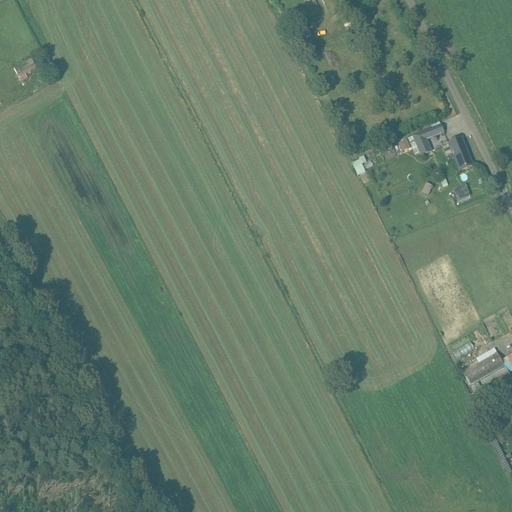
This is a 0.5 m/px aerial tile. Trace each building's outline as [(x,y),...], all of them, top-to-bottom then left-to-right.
[(308,31),(292,38),(297,51),(301,50),(299,46),(312,40),(308,31)] [(37,69),(31,60),(14,69),(21,83),(33,77),(31,72),(37,69)] [(440,126),(412,137),(420,157),(431,152),(426,140),(444,133),(440,126)] [(459,172),(464,170),(473,167),(462,139),(448,144),(459,172)] [(362,164),(367,162),(364,157),(352,163),(358,176),(366,172),(362,164)] [(366,173),(359,177),(362,184),(369,180),(366,173)] [(421,194),(428,197),(433,188),(426,185),(421,194)] [(453,190),(458,202),(470,197),(466,185),(453,190)] [(478,365),(464,373),(462,374),(469,387),(504,367),(505,369),(480,383),(487,395),(511,380),(509,374),(511,372),(511,356),(507,359),(506,358),(501,361),(497,354),(495,350),(483,357),(475,361),(478,365)] [(474,395),(481,391),(478,384),(471,388),(474,395)] [(474,400),(473,401),(474,406),(487,401),(485,396),(477,399),(474,400)]
